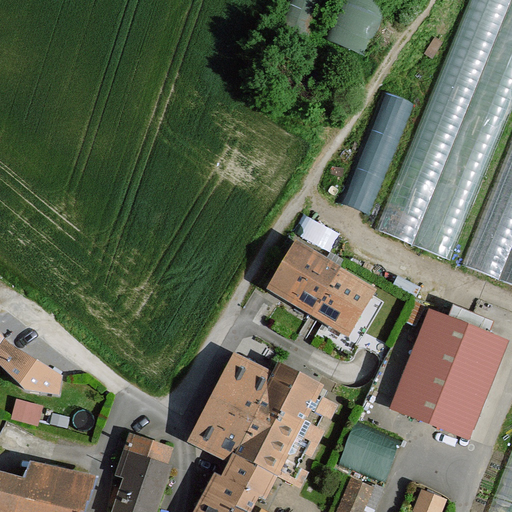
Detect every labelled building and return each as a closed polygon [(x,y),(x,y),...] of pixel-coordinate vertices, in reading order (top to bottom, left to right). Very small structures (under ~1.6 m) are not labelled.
[(312,37),(325,0),(290,0),(282,24),(312,37)] [(388,0),(338,0),(323,38),(365,57),(388,0)] [(511,0),(471,0),(378,230),(413,245),(511,0)] [(511,105),(511,0),(413,245),(449,261),(511,105)] [(388,93),(342,203),(368,214),(414,103),(388,93)] [(511,144),(463,264),(500,279),(511,248),(511,144)] [(300,231),(335,248),(344,230),(309,213),(300,231)] [(296,241),(266,291),(342,335),(371,287),(368,284),(371,277),(344,262),(341,267),(296,241)] [(511,248),(500,279),(511,284),(511,248)] [(432,314),(395,410),(397,410),(470,438),(507,343),(490,337),(495,324),(455,308),(450,321),(432,314)] [(0,346),(0,363),(26,390),(61,396),(65,377),(11,346),(5,340),(0,346)] [(275,380),(235,361),(192,443),(233,464),(236,458),(275,478),(299,487),(323,433),(302,424),(309,412),(331,420),(338,407),(323,400),(321,406),(314,403),(321,390),(280,370),(275,380)] [(390,478),(406,439),(358,421),(343,460),(390,478)] [(176,448),(131,432),(125,449),(171,465),(176,448)] [(125,449),(116,476),(125,478),(114,511),(159,511),(174,466),(171,465),(125,449)] [(511,511),(511,452),(489,511),(511,511)] [(200,511),(252,511),(259,500),(264,502),(275,478),(236,458),(233,464),(223,484),(217,481),(200,511)] [(0,510),(5,511),(83,511),(94,480),(33,467),(27,484),(1,478),(0,483),(0,510)] [(351,478),(336,511),(374,511),(383,492),(351,478)] [(426,486),(417,509),(426,511),(446,511),(452,495),(426,486)]
